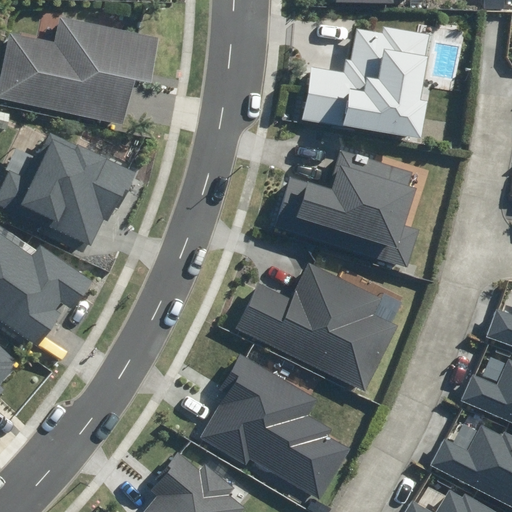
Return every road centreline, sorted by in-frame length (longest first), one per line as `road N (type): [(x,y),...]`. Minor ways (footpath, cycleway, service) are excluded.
road 1 (residential): [(233,0),(224,116),(187,243),(98,389),(0,511)]
road 2 (residential): [(357,511),(446,320),(465,248)]
road 3 (residential): [(465,248),(499,64)]
